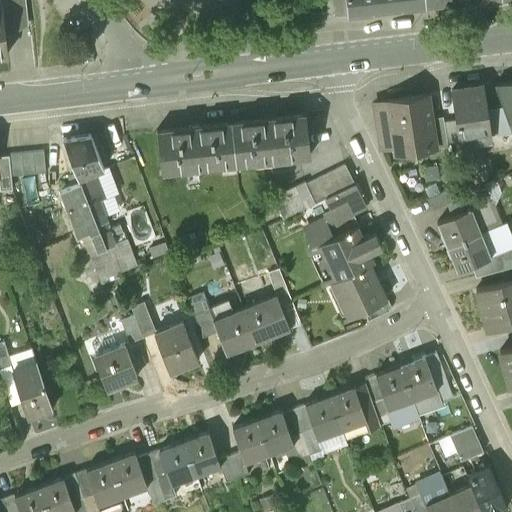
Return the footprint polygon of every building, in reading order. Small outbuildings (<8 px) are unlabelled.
[(7,0),(0,0),(1,4),(2,4),(4,25),(10,24),(7,0)] [(7,0),(10,24),(26,22),(23,0),(7,0)] [(293,0),(296,19),(308,18),(305,0),(293,0)] [(346,0),(333,0),(335,14),(348,13),(346,0)] [(346,0),(348,13),(460,0),(346,0)] [(511,79),(494,82),(511,131),(511,79)] [(482,84),(451,89),(459,139),(490,134),(482,84)] [(390,120),(377,123),(381,148),(394,146),(395,153),(397,152),(396,146),(432,140),(433,147),(435,147),(431,116),(427,93),(386,99),(390,120)] [(374,101),(377,123),(390,120),(386,99),(374,101)] [(305,113),(231,122),(235,161),(310,153),(305,113)] [(431,116),(435,147),(447,145),(443,114),(431,116)] [(161,169),(235,161),(231,122),(157,129),(161,169)] [(104,167),(91,134),(63,137),(77,172),(89,202),(99,198),(104,196),(94,171),(104,167)] [(9,153),(9,154),(11,175),(47,172),(44,150),(9,153)] [(9,154),(0,154),(0,189),(12,188),(11,175),(9,154)] [(91,236),(101,232),(89,202),(77,172),(69,175),(72,183),(60,188),(77,231),(89,226),(91,230),(89,231),(91,236)] [(335,220),(328,224),(326,224),(332,236),(354,226),(349,215),(366,207),(354,183),(324,198),(335,220)] [(481,203),(476,188),(446,202),(451,215),(470,207),(481,203)] [(115,197),(107,200),(110,205),(109,206),(110,208),(118,205),(115,197)] [(108,244),(117,270),(137,263),(127,237),(115,241),(110,229),(113,228),(109,219),(107,219),(99,198),(89,202),(101,232),(105,245),(108,244)] [(480,231),(470,207),(451,215),(437,221),(447,245),(480,231)] [(336,278),(368,263),(371,261),(366,250),(379,244),(373,232),(361,238),(354,226),(332,236),(326,224),(328,224),(325,219),(308,227),(314,240),(325,235),(327,239),(319,243),(336,278)] [(490,255),(480,231),(447,245),(457,269),(471,263),(490,255)] [(105,245),(101,232),(91,236),(96,249),(105,245)] [(108,244),(105,245),(96,249),(90,251),(101,281),(119,274),(117,270),(109,247),(108,244)] [(471,263),(475,274),(500,267),(507,265),(501,251),(490,255),(471,263)] [(363,309),(385,299),(368,263),(336,278),(332,279),(350,315),(363,309)] [(511,277),(511,263),(507,265),(500,267),(504,280),(511,277)] [(270,269),(261,273),(270,294),(279,290),(270,269)] [(511,277),(504,280),(475,288),(487,329),(511,321),(511,277)] [(275,293),(243,306),(256,339),(288,326),(275,293)] [(154,330),(155,330),(143,299),(131,304),(134,313),(143,335),(154,330)] [(256,339),(243,306),(232,310),(228,299),(209,306),(218,328),(227,351),(256,339)] [(385,299),(363,309),(369,320),(391,309),(385,299)] [(202,335),(218,328),(209,306),(193,313),(202,335)] [(130,340),(143,335),(134,313),(121,317),(130,340)] [(155,330),(154,330),(169,369),(198,358),(183,319),(155,330)] [(4,338),(0,339),(0,365),(11,362),(4,338)] [(135,373),(123,342),(95,353),(107,384),(135,373)] [(511,345),(499,349),(509,384),(511,383),(511,345)] [(435,351),(424,355),(436,389),(440,400),(451,396),(435,351)] [(400,364),(412,397),(436,389),(424,355),(400,364)] [(12,367),(29,412),(52,404),(43,377),(36,359),(12,367)] [(400,364),(375,372),(387,406),(388,406),(412,397),(400,364)] [(365,379),(380,422),(392,417),(388,406),(387,406),(375,372),(364,376),(365,379)] [(365,417),(364,417),(367,426),(380,422),(365,379),(354,383),(365,417)] [(354,383),(329,392),(341,425),(364,417),(365,417),(354,383)] [(329,392),(304,401),(316,434),(341,425),(329,392)] [(281,407),(257,415),(268,448),(293,440),(281,407)] [(257,415),(232,424),(244,457),(268,448),(257,415)] [(463,447),(467,457),(489,449),(478,421),(442,435),(449,453),(463,447)] [(208,427),(184,436),(196,469),(220,461),(208,427)] [(196,469),(184,436),(160,444),(172,478),(196,469)] [(135,447),(110,455),(122,489),(146,481),(135,447)] [(110,455),(86,464),(98,497),(122,489),(110,455)] [(485,511),(493,511),(505,507),(500,496),(502,495),(497,482),(495,483),(487,466),(469,473),(473,482),(485,511)] [(50,511),(58,511),(75,506),(63,472),(39,481),(50,511)] [(50,511),(39,481),(15,490),(22,511),(50,511)] [(485,511),(473,482),(449,492),(456,511),(485,511)] [(429,511),(425,502),(420,490),(409,495),(416,511),(429,511)] [(456,511),(449,492),(425,502),(429,511),(456,511)] [(416,511),(409,495),(398,500),(403,511),(416,511)]
